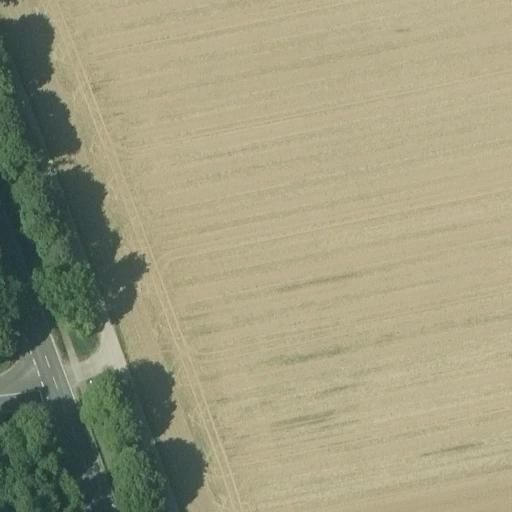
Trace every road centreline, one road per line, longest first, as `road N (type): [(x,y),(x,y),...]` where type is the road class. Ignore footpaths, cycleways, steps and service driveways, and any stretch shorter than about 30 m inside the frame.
road 1 (track): [(170,511),(0,46)]
road 2 (tertiary): [(54,382),(0,246)]
road 3 (tertiary): [(99,511),(54,382)]
